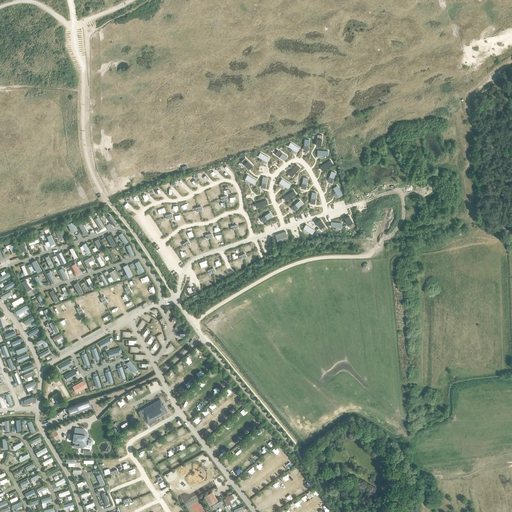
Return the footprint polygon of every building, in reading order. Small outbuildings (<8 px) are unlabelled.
[(245,157),(241,161),(249,168),(252,165),(245,157)] [(117,224),(110,215),(107,218),(113,227),(117,224)] [(349,216),(345,218),(350,228),(354,225),(349,216)] [(321,219),(316,221),(321,231),(325,229),(321,219)] [(91,222),(97,232),(100,231),(95,221),(91,222)] [(73,222),(67,224),(71,233),(77,230),(73,222)] [(87,234),(82,225),(79,226),(84,236),(87,234)] [(63,229),(56,233),(59,240),(66,236),(63,229)] [(286,231),(275,235),(278,242),(275,243),(276,245),(278,244),(289,241),(289,240),(291,240),(290,238),(288,239),(286,231)] [(122,233),(118,235),(124,244),(128,242),(122,233)] [(46,236),(50,245),(55,243),(51,235),(46,236)] [(110,235),(106,237),(112,248),(116,245),(110,235)] [(98,239),(94,241),(100,252),(104,250),(98,239)] [(23,243),(16,246),(19,253),(26,250),(24,246),(25,245),(24,243),(23,243)] [(82,245),(87,254),(90,253),(85,243),(82,245)] [(15,252),(11,244),(5,246),(6,250),(9,248),(12,254),(15,252)] [(130,245),(126,247),(130,256),(134,254),(130,245)] [(77,258),(72,248),(69,249),(71,254),(70,254),(71,256),(72,256),(74,260),(77,258)] [(117,260),(111,250),(108,252),(113,261),(117,260)] [(66,263),(61,252),(57,254),(62,265),(66,263)] [(53,267),(48,256),(45,258),(50,269),(53,267)] [(84,261),(88,269),(91,267),(88,262),(94,259),(92,256),(84,261)] [(100,256),(96,258),(101,267),(104,265),(103,263),(104,262),(103,260),(102,261),(100,256)] [(41,270),(36,261),(33,263),(36,268),(35,268),(36,270),(37,270),(38,272),(41,270)] [(139,261),(135,264),(138,269),(136,270),(139,274),(145,271),(139,261)] [(71,266),(76,275),(80,273),(75,264),(71,266)] [(132,276),(127,265),(123,267),(128,278),(132,276)] [(59,270),(63,280),(67,278),(62,268),(59,270)] [(119,277),(115,270),(109,273),(113,281),(119,277)] [(0,281),(10,276),(8,272),(0,276),(0,281)] [(46,274),(51,284),(55,282),(50,272),(46,274)] [(108,284),(102,274),(98,276),(104,286),(108,284)] [(34,278),(38,287),(42,285),(39,279),(40,279),(39,277),(38,277),(37,276),(34,278)] [(94,288),(89,278),(86,280),(91,289),(94,288)] [(21,282),(26,291),(30,289),(25,280),(21,282)] [(5,285),(6,286),(3,288),(5,291),(14,285),(12,282),(7,285),(7,284),(5,285)] [(83,293),(77,283),(73,285),(79,295),(83,293)] [(69,296),(64,287),(61,288),(64,293),(63,294),(64,296),(65,295),(66,298),(69,296)] [(0,297),(2,300),(12,294),(10,291),(0,296),(0,297)] [(58,302),(52,291),(49,292),(55,303),(58,302)] [(18,299),(9,304),(10,307),(19,302),(18,299)] [(17,316),(29,308),(27,305),(15,312),(17,316)] [(52,319),(46,309),(43,311),(48,321),(52,319)] [(32,316),(23,322),(25,325),(34,320),(32,316)] [(58,332),(53,321),(49,323),(55,334),(58,332)] [(37,328),(28,334),(29,337),(39,331),(37,328)] [(38,346),(42,344),(44,347),(48,345),(44,338),(36,342),(38,346)] [(109,338),(98,344),(101,348),(111,343),(111,342),(113,341),(111,338),(109,339),(109,338)] [(92,349),(91,350),(94,361),(99,359),(96,348),(94,348),(94,346),(91,347),(92,349)] [(119,349),(107,353),(108,358),(120,355),(120,353),(122,353),(121,350),(119,350),(119,349)] [(48,350),(38,355),(40,358),(50,353),(48,350)] [(82,355),(81,355),(85,366),(90,365),(86,354),(85,354),(84,352),(81,353),(82,355)] [(18,362),(29,357),(27,353),(17,357),(18,362)] [(69,360),(58,366),(61,370),(72,365),(71,364),(73,363),(71,360),(69,361),(69,360)] [(137,370),(129,361),(125,364),(133,373),(134,373),(135,374),(138,372),(136,370),(137,370)] [(118,368),(117,368),(121,380),(126,378),(122,367),(121,367),(120,365),(117,366),(118,368)] [(106,372),(105,373),(109,384),(113,382),(110,371),(109,371),(108,369),(105,370),(106,372)] [(75,371),(64,377),(67,381),(77,376),(77,375),(79,374),(77,371),(75,372),(75,371)] [(93,377),(92,377),(96,388),(101,386),(97,375),(96,376),(96,374),(93,375),(93,377)] [(36,384),(35,380),(24,385),(25,388),(26,387),(28,391),(31,389),(30,386),(36,384)] [(83,381),(72,387),(76,394),(86,387),(83,381)] [(73,405),(76,411),(85,406),(82,400),(73,405)] [(160,400),(141,410),(147,423),(167,412),(163,406),(160,400)] [(87,435),(86,433),(84,430),(82,429),(75,428),(74,434),(73,441),(74,441),(74,447),(80,448),(80,447),(82,447),(84,446),(85,445),(86,443),(87,435)] [(15,450),(23,445),(21,442),(13,447),(15,450)] [(53,461),(51,457),(42,462),(44,465),(53,461)] [(60,472),(58,468),(48,473),(50,477),(60,472)] [(101,487),(105,485),(100,474),(96,476),(101,487)] [(65,481),(63,478),(55,483),(57,486),(65,481)] [(106,506),(110,504),(105,492),(101,494),(106,506)] [(212,492),(205,496),(209,505),(217,501),(212,492)] [(233,495),(224,499),(228,506),(232,504),(230,501),(235,499),(233,495)]
